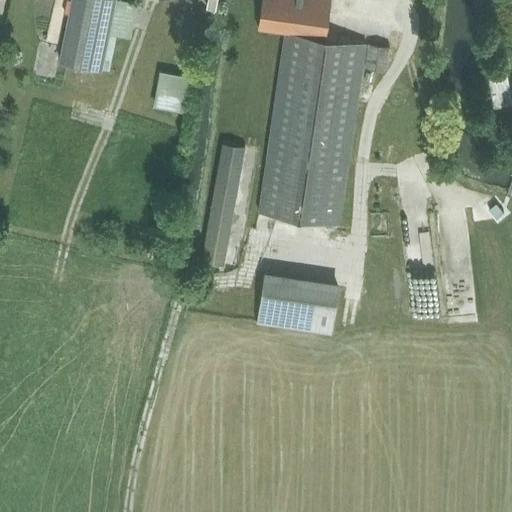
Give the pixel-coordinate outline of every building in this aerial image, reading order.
[(70,0),(58,61),(109,71),(116,34),(130,37),(136,2),(126,0),(70,0)] [(284,32),(267,151),(257,212),(338,223),(348,162),(365,42),(328,37),(332,0),(261,0),(257,28),(284,32)] [(392,44),(369,41),(366,65),(389,68),(392,44)] [(186,96),(190,63),(162,59),(157,92),(186,96)] [(486,63),(494,105),(511,102),(505,60),(486,63)] [(244,147),(221,142),(200,260),(223,264),(244,147)] [(263,277),(257,322),(332,333),(339,289),(263,277)]
